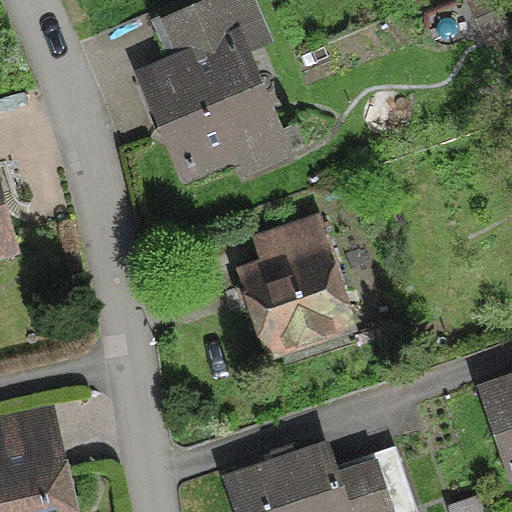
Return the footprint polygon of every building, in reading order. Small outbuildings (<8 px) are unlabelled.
[(261,40),(243,0),(232,0),(160,30),(175,67),(143,80),(182,173),(270,136),(234,51),(261,40)] [(490,0),(485,0),(470,6),(487,47),(507,39),(490,0)] [(337,284),(316,220),(251,242),(261,270),(239,278),(265,354),(271,352),(280,356),(295,351),(299,342),(346,326),(332,285),(337,284)] [(511,384),(481,395),(508,476),(511,474),(511,384)] [(407,511),(411,511),(392,457),(332,477),(323,448),(223,482),(232,511),(407,511)] [(0,511),(67,511),(55,459),(28,465),(25,454),(0,459),(0,511)] [(476,511),(473,501),(449,509),(449,511),(476,511)]
